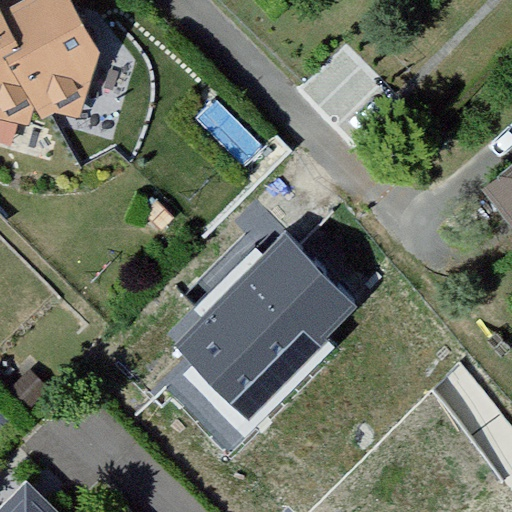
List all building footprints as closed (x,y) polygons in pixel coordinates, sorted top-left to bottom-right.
[(106,45),(78,0),(9,0),(8,1),(7,0),(0,0),(0,126),(29,137),(40,109),(77,123),(106,45)] [(511,156),(481,186),(511,218),(511,156)] [(364,284),(292,213),(179,327),(251,398),(364,284)] [(55,511),(17,474),(0,490),(0,511),(55,511)] [(146,511),(132,497),(117,511),(146,511)]
